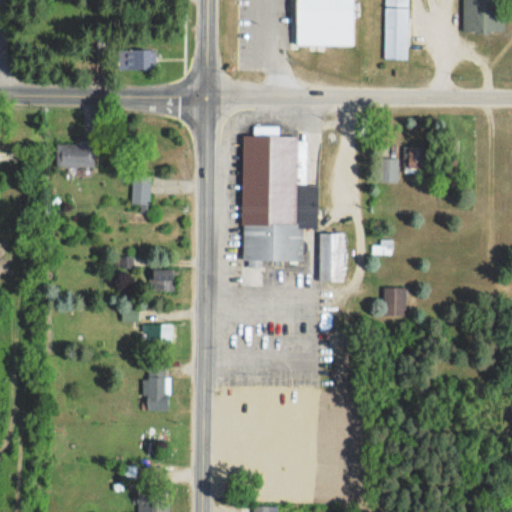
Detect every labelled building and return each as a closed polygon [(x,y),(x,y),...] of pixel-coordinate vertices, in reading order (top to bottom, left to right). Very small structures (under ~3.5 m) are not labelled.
[(383,0),(383,59),(408,59),(408,0),(383,0)] [(462,0),(462,31),(505,31),(504,0),(462,0)] [(255,31),(299,31),(300,3),(256,3),(255,31)] [(155,68),(155,48),(118,48),(118,68),(155,68)] [(243,134),(242,260),(303,260),(303,227),(317,227),(317,184),(307,184),(307,135),(278,135),(279,126),(253,125),(253,134),(243,134)] [(56,166),(94,166),(94,141),(56,141),(56,166)] [(409,172),(420,172),(420,146),(409,146),(409,172)] [(398,158),(379,158),(379,182),(398,182),(398,158)] [(132,203),(149,203),(149,174),(132,174),(132,203)] [(343,281),(343,232),(319,232),(319,281),(343,281)] [(173,290),(173,268),(153,268),(153,290),(173,290)] [(383,316),(405,316),(405,287),(383,287),(383,316)] [(172,323),(143,323),(143,342),(172,342),(172,323)] [(167,363),(147,363),(147,379),(143,379),(143,410),(167,410),(167,363)] [(272,478),(272,448),(249,448),(249,478),(272,478)] [(136,511),(169,511),(169,490),(137,490),(136,511)]
